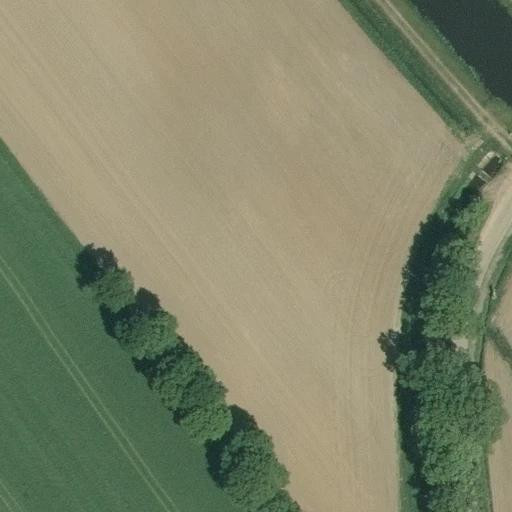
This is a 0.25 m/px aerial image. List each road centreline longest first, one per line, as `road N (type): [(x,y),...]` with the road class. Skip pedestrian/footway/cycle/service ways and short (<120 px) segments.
road 1 (unclassified): [(467,511),(466,312),(476,264),(511,205)]
road 2 (track): [(381,0),(511,152)]
